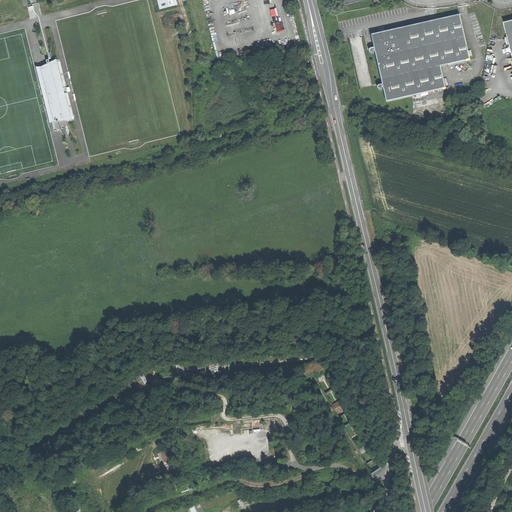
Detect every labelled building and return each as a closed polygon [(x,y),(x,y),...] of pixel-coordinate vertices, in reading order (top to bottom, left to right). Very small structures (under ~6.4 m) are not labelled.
[(175,0),(158,0),(161,9),(177,5),(175,0)] [(380,33),(371,35),(374,48),(369,49),(369,53),(375,52),(382,85),(376,86),(377,90),(384,89),(387,101),(445,88),(440,66),(470,60),(460,15),(424,23),(414,25),(384,32),(384,30),(382,31),(380,31),(380,33)] [(274,32),(286,28),(283,21),(272,26),(274,32)] [(58,60),(37,67),(51,123),(73,121),(58,60)] [(210,363),(210,371),(224,371),(224,365),(216,365),(216,363),(210,363)] [(367,446),(359,449),(367,464),(374,460),(367,446)] [(163,453),(170,473),(176,471),(170,451),(163,453)] [(242,506),(248,502),(245,497),(239,501),(242,506)]
